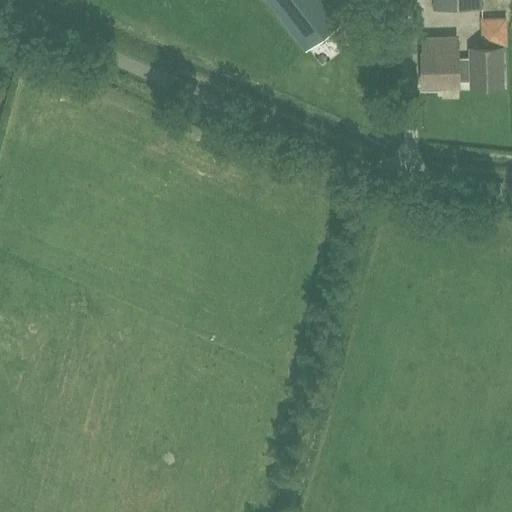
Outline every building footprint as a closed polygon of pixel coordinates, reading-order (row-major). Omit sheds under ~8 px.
[(329,7),(323,0),(267,0),(305,48),(340,21),(329,7)] [(433,0),(433,9),(482,8),(481,0),(433,0)] [(498,9),(474,9),(474,34),(498,34),(498,9)] [(459,81),(458,58),(458,51),(457,51),(456,37),(423,38),(423,52),(421,52),(422,85),(426,85),(426,89),(441,89),(441,84),(459,84),(459,81)] [(458,58),(459,81),(471,81),(471,87),(503,86),(502,47),(470,48),(470,58),(458,58)] [(360,94),(346,100),(357,121),(370,115),(360,94)] [(396,132),(407,129),(404,116),(392,119),(396,132)]
